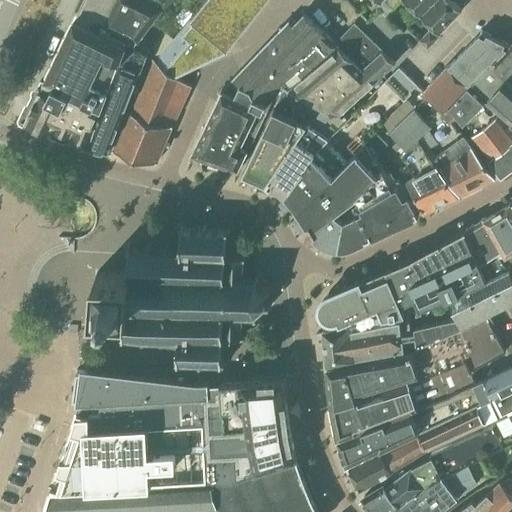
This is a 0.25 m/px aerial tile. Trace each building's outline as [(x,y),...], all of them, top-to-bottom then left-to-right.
[(89,145),(124,63),(122,62),(126,53),(130,54),(162,11),(139,0),(86,0),(75,24),(72,23),(67,34),(69,36),(68,39),(65,38),(59,49),(62,50),(60,53),(58,52),(52,63),(55,65),(53,68),(51,67),(45,78),(48,79),(46,82),(42,80),(39,87),(42,89),(23,129),(41,136),(44,130),(64,138),(70,140),(69,145),(82,148),(89,145)] [(130,111),(114,152),(159,163),(193,87),(178,75),(229,48),(268,0),(206,0),(159,61),(154,57),(133,112),(130,111)] [(383,0),(377,6),(387,15),(393,9),(385,1),(386,0),(401,0),(402,1),(402,0),(383,0)] [(401,0),(386,0),(385,1),(393,9),(394,9),(402,1),(401,0)] [(408,0),(424,15),(437,0),(408,0)] [(453,0),(437,0),(424,15),(441,31),(463,9),(453,0)] [(193,152),(192,154),(240,170),(273,100),(284,87),(291,89),(341,46),(338,43),(307,13),(290,31),(286,27),(226,90),(224,89),(202,135),(193,152)] [(341,46),(291,89),(322,105),(324,106),(384,50),(357,24),(338,43),(341,46)] [(420,41),(428,49),(439,38),(430,29),(420,41)] [(450,64),(424,91),(430,96),(446,111),(448,109),(451,106),(470,87),(473,84),(494,64),(511,44),(484,31),(451,64),(450,64)] [(501,113),(511,123),(511,79),(511,80),(511,79),(511,44),(494,64),(473,84),(490,99),(489,100),(503,112),(501,113)] [(384,50),(324,106),(340,115),(341,114),(348,120),(355,113),(349,107),(352,104),(385,75),(398,63),(385,50),(384,51),(384,50)] [(124,63),(89,145),(111,151),(147,56),(133,51),(124,63)] [(392,87),(381,98),(395,111),(405,100),(407,98),(412,93),(411,92),(418,84),(401,67),(400,66),(386,81),(392,87)] [(276,104),(245,172),(266,181),(266,182),(269,183),(289,153),(299,138),(308,122),(309,122),(323,107),(322,105),(291,89),(284,87),(279,99),(290,104),(288,109),(276,104)] [(451,106),(464,123),(472,116),(481,128),(473,135),(503,174),(511,167),(511,123),(501,113),(498,115),(470,87),(451,106)] [(420,104),(416,106),(433,124),(422,135),(461,192),(497,175),(466,133),(448,109),(446,111),(430,96),(424,100),(420,104)] [(422,135),(433,124),(416,106),(416,107),(408,99),(386,124),(392,130),(391,130),(400,140),(389,150),(388,154),(393,161),(394,162),(406,152),(422,135)] [(289,153),(269,183),(288,192),(318,150),(319,149),(318,148),(327,140),(330,137),(348,120),(341,114),(340,115),(324,106),(322,105),(323,107),(309,122),(308,122),(299,138),(289,153)] [(334,175),(301,208),(313,230),(337,211),(357,196),(357,195),(372,181),(385,168),(374,152),(379,148),(386,141),(377,132),(367,142),(347,162),(334,175)] [(461,192),(422,135),(406,152),(394,162),(405,181),(409,179),(428,209),(461,192)] [(318,150),(288,192),(301,208),(334,175),(347,162),(327,140),(318,148),(319,149),(318,150)] [(393,181),(387,171),(385,168),(372,181),(398,222),(421,212),(400,178),(399,179),(393,181)] [(393,181),(399,179),(393,168),(387,171),(393,181)] [(373,234),(398,222),(372,181),(357,195),(357,196),(361,201),(355,205),(373,234)] [(485,219),(468,229),(490,279),(511,268),(511,269),(511,203),(485,219)] [(345,217),(341,245),(346,244),(350,243),(371,235),(353,205),(346,210),(345,217)] [(341,245),(345,217),(337,211),(313,230),(323,237),(329,241),(335,244),(341,245)] [(130,251),(129,273),(97,271),(96,307),(127,309),(126,331),(122,334),(126,337),(130,333),(144,334),(144,339),(148,339),(149,334),(161,335),(161,340),(165,340),(165,335),(180,335),(179,356),(175,359),(179,364),(184,359),(200,360),(200,365),(204,365),(204,360),(222,361),(224,364),(227,361),(225,358),(226,342),(230,342),(233,338),(234,335),(241,335),(244,339),(247,336),(244,334),(245,314),(254,314),(257,318),(260,316),(258,313),(266,306),(270,308),(271,304),(268,303),(268,291),(272,290),(271,285),(266,286),(259,280),(262,276),(258,274),(256,277),(246,277),(246,258),(251,255),(248,251),(244,254),(237,254),(237,250),(234,247),(230,247),(230,232),(233,229),(230,226),(226,229),(209,229),(209,223),(204,223),(204,228),(186,228),(183,224),(180,226),(182,229),(181,250),(169,250),(169,245),(165,244),(165,250),(153,249),(153,244),(149,244),(149,249),(133,248),(130,245),(127,248),(130,251)] [(469,276),(474,286),(490,279),(468,229),(442,242),(441,241),(414,254),(414,255),(388,268),(403,304),(430,293),(435,304),(450,298),(458,294),(456,289),(460,287),(458,281),(469,276)] [(421,310),(435,304),(430,293),(403,304),(388,268),(329,293),(328,294),(326,295),(325,296),(324,297),(323,299),(322,300),(322,302),(321,304),(321,306),(321,308),(322,310),(323,312),(324,314),(325,315),(326,316),(329,318),(330,319),(332,326),(325,327),(325,328),(410,312),(421,310)] [(511,269),(511,268),(490,279),(474,286),(469,276),(458,281),(460,287),(456,289),(458,294),(450,298),(435,304),(421,310),(410,312),(412,333),(417,333),(416,327),(460,317),(464,326),(487,314),(506,305),(511,316),(511,269)] [(417,337),(417,333),(412,333),(410,312),(325,328),(328,362),(404,348),(404,339),(417,337)] [(419,351),(329,368),(340,437),(430,402),(449,394),(485,378),(488,376),(487,374),(475,379),(471,370),(506,351),(492,323),(487,314),(464,326),(460,317),(416,327),(417,333),(417,337),(418,346),(419,349),(419,351)] [(488,376),(485,378),(494,397),(494,398),(502,414),(511,408),(511,364),(496,373),(488,376)] [(54,487),(52,488),(213,478),(219,478),(229,479),(231,479),(298,457),(297,455),(292,425),(286,376),(222,380),(222,381),(222,382),(210,383),(210,381),(198,382),(90,369),(88,372),(86,372),(87,370),(77,369),(77,372),(78,372),(74,399),(73,399),(78,400),(78,399),(80,399),(77,409),(79,410),(74,426),(72,426),(73,427),(64,455),(63,455),(59,469),(54,484),(54,487)] [(430,402),(340,437),(340,438),(349,464),(380,448),(381,450),(457,414),(468,409),(479,404),(494,397),(485,378),(449,394),(430,402)] [(380,448),(349,464),(361,490),(394,471),(428,451),(427,450),(477,429),(488,424),(479,404),(468,409),(457,414),(381,450),(380,448)] [(504,445),(511,441),(511,408),(502,414),(491,420),(492,422),(494,421),(494,422),(505,417),(508,424),(497,429),(504,445)] [(497,429),(496,426),(433,454),(432,454),(434,458),(416,466),(387,487),(385,484),(365,497),(375,511),(392,511),(430,484),(443,478),(442,476),(468,463),(469,464),(504,445),(497,429)] [(52,488),(45,511),(317,511),(321,510),(313,495),(312,491),(304,471),(298,456),(298,457),(231,479),(229,479),(219,478),(213,478),(171,481),(52,488)] [(430,484),(392,511),(440,511),(459,497),(460,498),(479,484),(469,464),(468,463),(442,476),(443,478),(430,484)] [(511,511),(511,476),(503,480),(501,479),(476,503),(473,500),(456,511),(511,511)]
